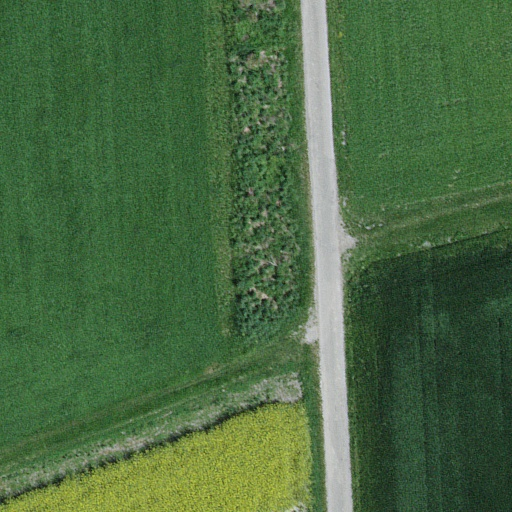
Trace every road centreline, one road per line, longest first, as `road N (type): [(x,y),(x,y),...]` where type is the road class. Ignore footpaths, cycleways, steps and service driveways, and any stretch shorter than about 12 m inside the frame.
road 1 (track): [(308,0),(336,511)]
road 2 (track): [(324,310),(0,432)]
road 3 (track): [(321,238),(511,191)]
